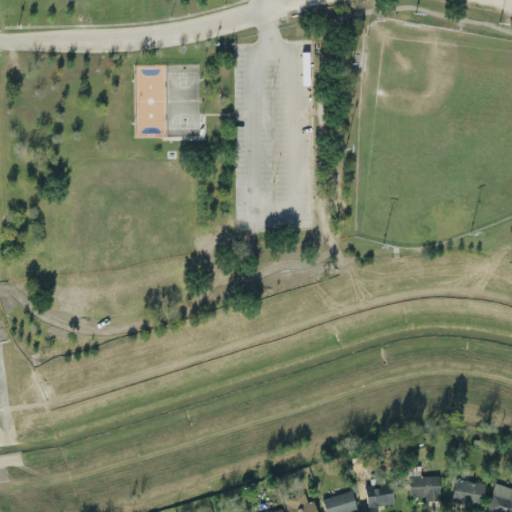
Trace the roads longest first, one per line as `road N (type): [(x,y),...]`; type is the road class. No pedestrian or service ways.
road 1 (residential): [(262,5),(179,31),(0,42)]
road 2 (residential): [(262,5),(511,4)]
